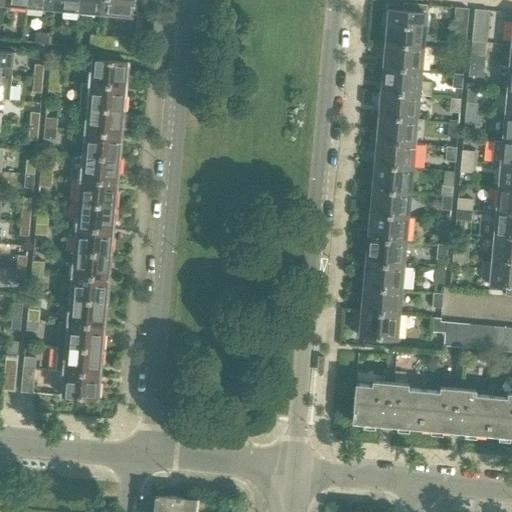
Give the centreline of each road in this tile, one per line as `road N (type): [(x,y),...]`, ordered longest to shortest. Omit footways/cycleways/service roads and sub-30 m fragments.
road 1 (residential): [(290,473),(334,0)]
road 2 (residential): [(189,0),(143,458)]
road 3 (residential): [(143,458),(290,473)]
road 4 (residential): [(0,444),(143,458)]
road 5 (residential): [(290,473),(414,483)]
